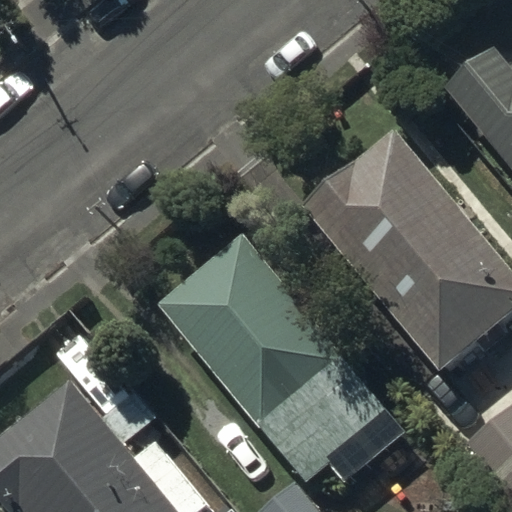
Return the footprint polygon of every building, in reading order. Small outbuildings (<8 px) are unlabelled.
[(511,49),(506,43),(456,82),(511,153),(511,49)] [(511,315),(511,254),(403,126),(311,204),(450,368),(485,339),(494,350),(511,334),(511,321),(509,318),(511,315)] [(257,229),(169,300),(314,480),(337,462),(351,479),(416,427),(257,229)] [(80,376),(0,440),(0,485),(23,511),(28,507),(31,511),(200,511),(216,499),(163,438),(145,454),(134,441),(164,415),(115,358),(86,383),(80,376)] [(511,410),(473,443),(511,489),(511,410)] [(328,511),(303,481),(264,511),(328,511)]
